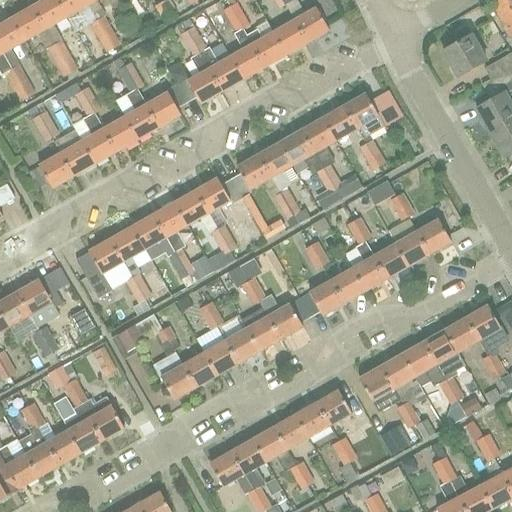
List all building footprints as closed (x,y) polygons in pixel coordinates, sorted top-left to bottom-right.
[(69,18),(58,0),(45,0),(34,7),(48,30),(69,18)] [(90,6),(86,0),(58,0),(69,18),(80,12),(90,6)] [(94,13),(103,8),(98,1),(99,0),(86,0),(90,6),(94,13)] [(165,0),(155,7),(165,24),(179,16),(177,13),(178,12),(170,0),(165,0)] [(265,67),(226,0),(221,0),(203,11),(214,29),(227,21),(222,12),(224,12),(236,33),(233,34),(242,49),(231,56),(244,79),(265,67)] [(286,55),(273,32),(263,38),(257,29),(247,35),(244,29),(251,25),(237,2),(231,6),(226,0),(265,67),(286,55)] [(286,4),(283,0),(273,0),(279,9),(286,4)] [(337,11),(331,0),(319,7),(325,18),(337,11)] [(511,36),(511,0),(494,0),(490,3),(511,36)] [(27,42),(48,30),(34,7),(13,19),(27,42)] [(294,20),(307,43),(329,30),(316,7),(294,20)] [(98,39),(113,30),(104,16),(90,25),(98,39)] [(201,38),(190,18),(183,22),(223,91),(244,79),(231,56),(219,63),(204,37),(201,38)] [(27,42),(13,19),(0,26),(0,45),(6,55),(27,42)] [(294,20),(273,32),(286,55),(307,43),(294,20)] [(223,91),(183,22),(176,26),(193,57),(190,59),(199,74),(188,80),(198,97),(201,103),(223,91)] [(121,45),(113,30),(98,39),(106,53),(121,45)] [(486,61),(472,36),(443,52),(458,77),(486,61)] [(70,55),(62,41),(48,49),(56,63),(70,55)] [(6,55),(0,45),(0,72),(1,75),(5,73),(12,69),(4,55),(6,55)] [(511,53),(503,58),(484,69),(487,75),(491,80),(491,81),(500,75),(511,68),(511,53)] [(78,69),(70,55),(56,63),(63,77),(78,69)] [(124,66),(120,58),(113,62),(130,93),(126,96),(129,101),(119,107),(138,139),(159,127),(146,105),(138,90),(124,66)] [(138,90),(145,85),(131,62),(124,66),(138,90)] [(28,79),(20,65),(12,69),(5,73),(13,87),(28,79)] [(490,100),(476,109),(483,121),(490,133),(511,121),(511,105),(511,104),(511,103),(511,68),(500,75),(491,81),(482,86),(490,100)] [(198,97),(188,80),(187,78),(166,89),(168,92),(178,109),(198,97)] [(36,94),(28,79),(13,87),(21,102),(36,94)] [(116,152),(82,91),(77,83),(70,87),(87,117),(73,125),(95,164),(116,152)] [(124,117),(105,128),(96,114),(102,110),(89,88),(82,91),(116,152),(138,139),(119,107),(118,108),(124,117)] [(367,95),(345,108),(357,130),(365,144),(359,148),(366,160),(372,157),(374,159),(381,154),(371,136),(404,117),(389,90),(370,101),(367,95)] [(168,92),(146,105),(159,127),(181,115),(178,109),(168,92)] [(60,134),(42,103),(34,107),(74,176),(95,164),(73,125),(72,125),(82,141),(62,153),(53,138),(60,134)] [(74,176),(34,107),(27,111),(45,142),(42,144),(51,159),(39,166),(52,188),(74,176)] [(345,108),(324,120),(336,141),(357,130),(345,108)] [(336,141),(324,120),(303,132),(324,169),(317,174),(322,184),(330,179),(331,182),(338,178),(331,166),(336,162),(327,147),(336,141)] [(511,121),(490,133),(504,157),(511,152),(511,121)] [(324,169),(303,132),(281,144),(294,166),(304,160),(313,175),(316,173),(317,174),(324,169)] [(281,144),(260,156),(280,191),(291,185),(284,172),(294,166),(281,144)] [(372,157),(366,160),(373,171),(379,168),(380,169),(387,165),(385,161),(381,154),(374,159),(372,157)] [(416,165),(391,175),(396,186),(415,179),(419,188),(443,178),(433,154),(414,162),(416,165)] [(280,191),(260,156),(238,169),(241,174),(251,191),(252,190),(264,183),(272,199),(275,197),(282,194),(281,193),(280,191)] [(251,191),(241,174),(221,185),(231,202),(232,204),(242,199),(266,240),(286,228),(281,219),(268,226),(250,195),(254,192),(252,190),(251,191)] [(351,177),(341,183),(343,188),(337,192),(342,200),(359,190),(351,177)] [(330,179),(322,184),(327,191),(316,197),(324,211),(342,200),(337,192),(343,188),(341,183),(338,178),(331,182),(330,179)] [(221,185),(218,179),(196,192),(209,215),(231,202),(221,185)] [(288,189),(281,193),(282,194),(275,197),(281,208),(287,204),(289,206),(295,202),(288,189)] [(209,215),(196,192),(175,204),(188,227),(209,215)] [(407,205),(413,214),(415,213),(403,193),(389,201),(394,210),(401,206),(402,208),(407,205)] [(287,204),(281,208),(287,219),(284,220),(289,230),(299,224),(294,216),(301,212),(300,211),(295,202),(289,206),(287,204)] [(188,227),(175,204),(154,216),(167,239),(175,253),(188,276),(195,272),(192,265),(182,249),(186,246),(178,232),(188,227)] [(402,221),(413,214),(407,205),(402,208),(401,206),(394,210),(402,221)] [(306,208),(300,211),(301,212),(294,216),(299,224),(311,218),(306,208)] [(167,239),(154,216),(133,228),(146,251),(160,243),(167,239)] [(358,230),(360,232),(365,229),(359,218),(348,224),(353,234),(358,230)] [(437,220),(415,232),(429,255),(450,243),(437,220)] [(225,225),(218,229),(231,252),(238,248),(225,225)] [(146,251),(133,228),(111,241),(124,264),(128,271),(137,266),(133,258),(146,251)] [(282,243),(294,257),(311,243),(299,228),(282,243)] [(231,252),(218,229),(210,233),(222,253),(228,264),(236,260),(231,252)] [(353,234),(352,234),(359,246),(355,248),(363,262),(352,268),(365,292),(387,279),(373,256),(365,242),(370,238),(365,229),(360,232),(358,230),(353,234)] [(429,255),(415,232),(394,244),(408,267),(429,255)] [(124,264),(111,241),(77,260),(100,299),(113,292),(103,276),(114,269),(124,264)] [(305,249),(311,259),(324,252),(318,242),(305,249)] [(394,244),(373,256),(387,279),(408,267),(394,244)] [(324,252),(311,259),(316,269),(329,262),(324,252)] [(188,276),(175,253),(168,257),(181,280),(188,276)] [(222,253),(207,262),(214,274),(228,264),(222,253)] [(204,258),(192,265),(195,272),(200,281),(214,274),(207,262),(204,258)] [(253,260),(239,269),(247,282),(255,278),(262,275),(253,260)] [(365,292),(352,268),(342,274),(331,280),(344,304),(365,292)] [(241,286),(247,282),(239,269),(227,274),(236,290),(241,286)] [(132,278),(145,301),(150,309),(158,305),(140,274),(132,278)] [(145,301),(132,278),(125,282),(138,304),(145,301)] [(253,293),(261,288),(255,278),(247,282),(241,286),(246,294),(252,291),(253,293)] [(309,293),(321,313),(323,316),(344,304),(331,280),(323,285),(309,293)] [(40,281),(18,293),(38,327),(60,315),(56,308),(64,304),(57,291),(49,295),(40,281)] [(267,298),(261,288),(253,293),(252,291),(246,294),(253,306),(267,298)] [(18,293),(0,303),(0,309),(10,328),(19,344),(34,335),(41,331),(38,327),(18,293)] [(321,313),(309,293),(288,304),(300,325),(321,313)] [(182,312),(193,306),(187,296),(176,303),(182,312)] [(511,325),(511,299),(499,307),(509,327),(511,325)] [(212,302),(200,309),(205,318),(210,315),(211,317),(218,313),(212,302)] [(300,325),(288,304),(268,316),(281,339),(302,328),(300,325)] [(495,347),(507,340),(488,306),(466,318),(479,341),(488,357),(482,360),(488,369),(493,366),(494,368),(500,365),(494,354),(498,353),(495,347)] [(281,339),(268,316),(263,308),(242,320),(246,328),(259,352),(281,339)] [(0,333),(10,328),(0,310),(0,333)] [(210,315),(205,318),(211,330),(216,327),(224,323),(218,313),(211,317),(210,315)] [(155,333),(163,330),(153,314),(116,336),(129,357),(141,350),(139,347),(147,341),(156,336),(155,333)] [(466,318),(445,330),(458,353),(479,341),(466,318)] [(170,326),(163,330),(155,333),(156,336),(162,345),(169,341),(170,343),(177,338),(170,326)] [(41,331),(34,335),(39,346),(46,342),(48,344),(54,340),(48,327),(41,331)] [(209,349),(203,353),(216,376),(227,370),(238,364),(231,352),(224,341),(216,327),(211,330),(207,332),(215,346),(209,349)] [(259,352),(246,328),(224,341),(238,364),(259,352)] [(458,353),(445,330),(423,342),(445,380),(445,381),(439,384),(444,394),(451,390),(452,392),(459,388),(453,377),(458,374),(456,371),(465,366),(463,362),(458,353)] [(60,350),(53,354),(58,362),(78,351),(70,337),(57,344),(60,350)] [(46,342),(39,346),(46,358),(53,354),(60,350),(57,344),(54,340),(48,344),(46,342)] [(445,380),(423,342),(402,355),(415,377),(421,387),(430,381),(433,387),(445,380)] [(92,353),(106,377),(118,371),(104,346),(92,353)] [(196,387),(183,364),(176,352),(153,365),(173,400),(196,387)] [(5,353),(0,355),(0,368),(4,366),(5,368),(11,365),(5,353)] [(203,353),(183,364),(196,387),(216,376),(203,353)] [(402,355),(381,367),(393,390),(407,382),(418,403),(427,399),(421,388),(421,387),(415,377),(402,355)] [(11,378),(17,375),(11,365),(5,368),(4,366),(0,368),(0,374),(4,382),(11,378)] [(505,373),(500,365),(494,368),(493,366),(488,369),(494,379),(505,373)] [(378,413),(400,402),(393,390),(381,367),(359,379),(378,413)] [(67,381),(59,368),(50,374),(55,381),(57,380),(62,388),(63,387),(64,387),(69,384),(67,381)] [(511,373),(501,380),(509,395),(511,393),(511,373)] [(64,387),(69,395),(73,393),(74,395),(80,391),(83,390),(77,380),(80,378),(77,374),(67,381),(69,384),(64,387)] [(20,381),(17,375),(11,378),(14,384),(20,381)] [(451,390),(444,394),(451,405),(465,397),(459,388),(452,392),(451,390)] [(484,395),(489,404),(501,397),(496,388),(484,395)] [(76,414),(64,422),(69,431),(68,432),(80,454),(102,441),(95,430),(80,405),(86,402),(89,400),(83,390),(80,391),(74,395),(73,393),(69,395),(76,407),(73,409),(76,414)] [(352,414),(339,391),(317,404),(330,426),(352,414)] [(95,430),(102,441),(123,429),(106,397),(94,404),(91,399),(89,400),(86,402),(80,405),(95,430)] [(466,417),(480,409),(474,398),(460,406),(466,417)] [(408,417),(416,412),(409,401),(396,409),(401,418),(407,415),(408,417)] [(41,415),(35,403),(20,411),(26,421),(27,420),(32,417),(33,419),(39,416),(41,415)] [(330,426),(317,404),(296,416),(309,438),(330,426)] [(0,406),(0,426),(9,422),(0,406)] [(407,415),(401,418),(408,430),(416,426),(421,422),(416,412),(408,417),(407,415)] [(31,434),(18,441),(19,443),(26,455),(38,477),(59,465),(42,435),(39,429),(47,424),(41,415),(39,416),(33,419),(32,417),(27,420),(26,421),(29,427),(28,428),(31,434)] [(309,438),(296,416),(274,428),(288,450),(309,438)] [(427,419),(421,422),(416,426),(424,440),(435,434),(427,419)] [(379,437),(391,456),(409,446),(397,426),(379,437)] [(274,428),(253,440),(266,463),(277,457),(285,472),(290,469),(291,469),(296,466),(288,450),(274,428)] [(80,454),(68,432),(49,442),(43,434),(42,435),(59,465),(80,454)] [(482,438),(494,459),(500,455),(489,434),(482,438)] [(352,449),(345,437),(332,445),(337,455),(339,454),(344,451),(345,453),(351,450),(352,449)] [(494,459),(482,438),(475,441),(487,462),(494,459)] [(266,463),(253,440),(232,452),(245,475),(254,491),(247,494),(252,503),(259,500),(260,502),(267,498),(260,487),(266,484),(256,468),(266,463)] [(3,449),(0,450),(0,461),(4,468),(9,477),(14,486),(16,489),(38,477),(26,455),(19,443),(18,441),(7,447),(3,449)] [(0,498),(16,489),(14,486),(9,477),(4,468),(0,461),(0,450),(3,449),(0,442),(0,498)] [(439,460),(452,483),(459,479),(439,442),(432,446),(439,460)] [(339,454),(337,455),(344,466),(339,469),(347,482),(357,476),(350,463),(357,458),(352,449),(351,450),(345,453),(344,451),(339,454)] [(245,475),(232,452),(210,465),(223,487),(236,480),(245,475)] [(396,491),(416,482),(405,458),(385,467),(396,491)] [(437,510),(438,511),(466,511),(459,498),(452,483),(439,460),(432,464),(444,487),(440,489),(448,504),(437,510)] [(296,466),(291,469),(296,479),(302,475),(303,477),(310,473),(304,461),(296,466)] [(511,469),(502,475),(511,494),(511,469)] [(302,475),(296,479),(302,490),(315,482),(310,473),(303,477),(302,475)] [(511,494),(502,475),(480,487),(492,509),(511,498),(511,494)] [(365,483),(364,484),(378,511),(388,511),(378,493),(372,496),(365,483)] [(378,511),(364,484),(359,487),(358,485),(349,490),(355,500),(362,497),(370,511),(378,511)] [(480,487),(459,498),(466,511),(486,511),(492,509),(480,487)] [(292,508),(295,492),(281,489),(277,504),(292,508)] [(170,511),(160,493),(138,505),(141,511),(170,511)] [(328,501),(329,502),(332,509),(346,502),(343,494),(333,499),(328,501)] [(259,500),(252,503),(257,511),(263,511),(266,511),(272,507),(267,498),(260,502),(259,500)]
